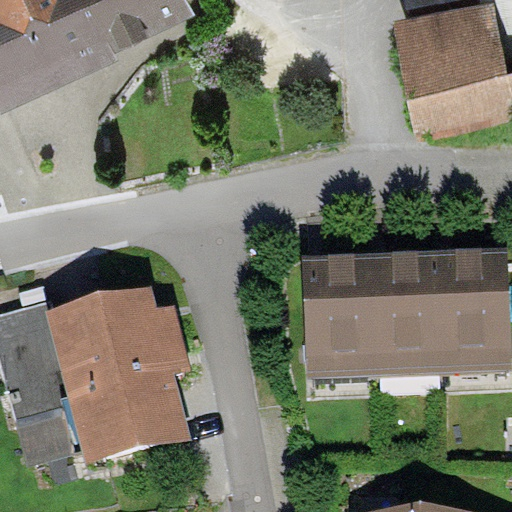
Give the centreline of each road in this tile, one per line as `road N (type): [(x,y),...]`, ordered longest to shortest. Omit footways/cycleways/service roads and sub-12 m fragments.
road 1 (residential): [(258,511),(204,203)]
road 2 (residential): [(511,160),(204,203)]
road 3 (residential): [(204,203),(0,239)]
road 4 (unknown): [(49,229),(14,102)]
